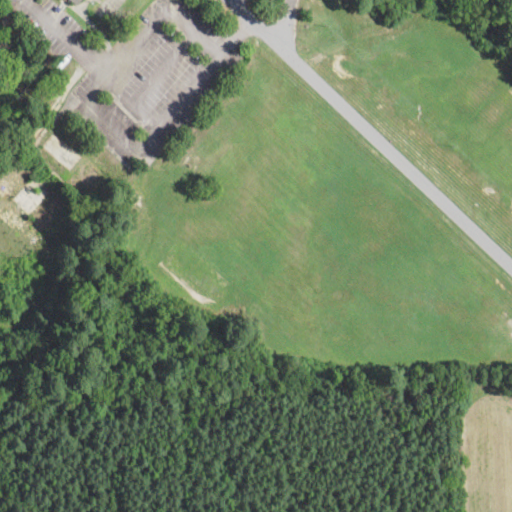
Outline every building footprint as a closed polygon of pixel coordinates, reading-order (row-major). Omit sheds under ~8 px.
[(124,0),(108,22),(104,26),(92,17),(105,0),(124,0)] [(20,185),(7,198),(0,191),(0,182),(2,180),(19,161),(31,173),(20,185)] [(81,196),(80,196),(70,186),(89,165),(100,176),(81,196)] [(53,221),(43,232),(32,221),(56,196),(67,206),(53,221)] [(28,225),(19,235),(0,217),(0,204),(3,201),(28,225)]
